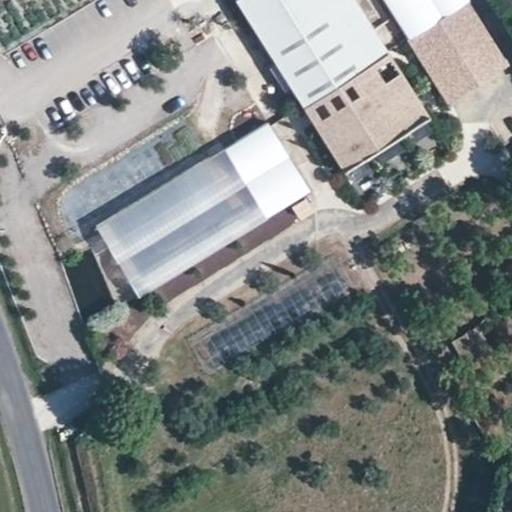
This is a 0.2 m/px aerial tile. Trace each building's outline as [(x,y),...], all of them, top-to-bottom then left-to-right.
[(354,0),(235,0),(340,168),(426,114),(354,0)] [(379,0),(443,103),(479,81),(428,0),(379,0)] [(435,0),(478,67),(503,51),(470,0),(435,0)] [(449,103),(427,115),(433,125),(455,112),(449,103)] [(261,120),(89,227),(105,253),(278,146),(261,120)] [(281,150),(107,257),(122,279),(294,171),(281,150)] [(296,178),(122,285),(136,308),(311,201),(296,178)] [(336,254),(189,341),(209,374),(357,289),(336,254)]
